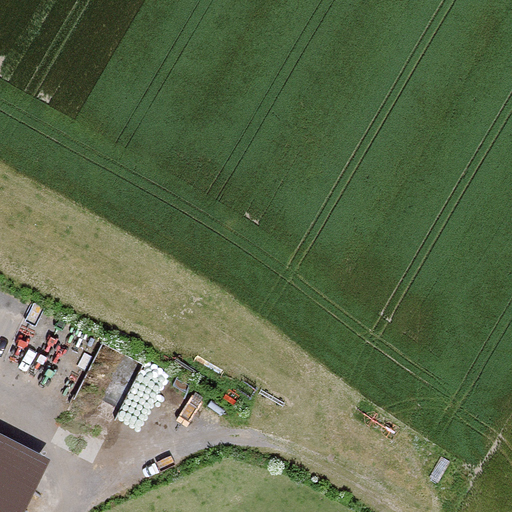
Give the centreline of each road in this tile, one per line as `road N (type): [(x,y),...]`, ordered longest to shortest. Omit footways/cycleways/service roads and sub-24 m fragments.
road 1 (track): [(0,388),(109,451),(276,446)]
road 2 (track): [(398,511),(276,446)]
